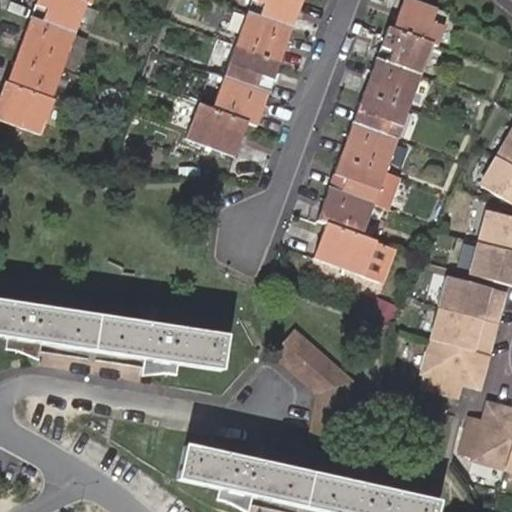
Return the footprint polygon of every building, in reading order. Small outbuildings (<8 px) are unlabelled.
[(98,0),(52,0),(52,1),(49,0),(45,0),(9,93),(3,90),(0,97),(0,129),(41,146),(55,111),(48,107),(85,14),(92,17),(98,0)] [(295,41),(308,9),(302,7),(283,0),(261,0),(252,23),(295,41)] [(410,5),(397,40),(436,55),(443,57),(455,23),(410,5)] [(224,24),(207,17),(202,29),(219,36),(224,24)] [(283,72),(295,41),(252,23),(240,55),(283,72)] [(389,37),(378,67),(424,85),(436,55),(397,40),(389,37)] [(271,104),(283,72),(240,55),(228,87),(271,104)] [(378,67),(366,99),(412,117),(424,85),(378,67)] [(259,135),(271,104),(228,87),(216,117),(249,131),(250,132),(259,135)] [(366,99),(353,131),(400,148),(412,117),(366,99)] [(236,165),(249,131),(216,117),(199,110),(186,145),(236,165)] [(353,131),(341,162),(387,180),(400,148),(353,131)] [(511,138),(497,164),(511,172),(511,138)] [(341,162),(329,193),(376,211),(387,180),(341,162)] [(481,192),(511,210),(511,172),(497,164),(481,192)] [(387,180),(376,211),(388,216),(400,185),(387,180)] [(317,225),(327,229),(363,243),(376,211),(329,193),(317,225)] [(511,224),(486,218),(478,249),(511,257),(511,224)] [(363,243),(327,229),(314,263),(365,283),(383,290),(397,255),(379,249),(363,243)] [(511,257),(478,249),(470,280),(511,291),(511,257)] [(437,316),(495,331),(500,332),(506,311),(500,309),(503,299),(445,283),(437,316)] [(509,300),(503,299),(500,309),(506,311),(509,300)] [(141,376),(176,382),(218,389),(222,353),(0,316),(0,353),(4,354),(40,360),(141,376)] [(491,342),(495,331),(437,316),(428,347),(492,365),(497,344),(491,342)] [(352,378),(294,329),(273,353),(319,391),(310,436),(340,442),(352,378)] [(500,332),(495,331),(491,342),(497,344),(500,332)] [(492,365),(428,347),(428,348),(419,380),(422,380),(418,394),(442,400),(446,387),(462,391),(483,397),(492,365)] [(38,379),(40,360),(4,354),(2,366),(12,367),(38,379)] [(174,392),(176,382),(141,376),(139,391),(165,390),(174,392)] [(459,404),(462,391),(446,387),(442,400),(459,404)] [(511,415),(490,410),(485,428),(481,445),(467,441),(462,462),(475,465),(474,468),(507,477),(511,457),(511,415)] [(481,445),(485,428),(472,425),(467,441),(481,445)] [(256,511),(422,511),(177,458),(170,494),(209,502),(243,509),(256,511)] [(242,511),(243,509),(209,502),(207,511),(242,511)]
